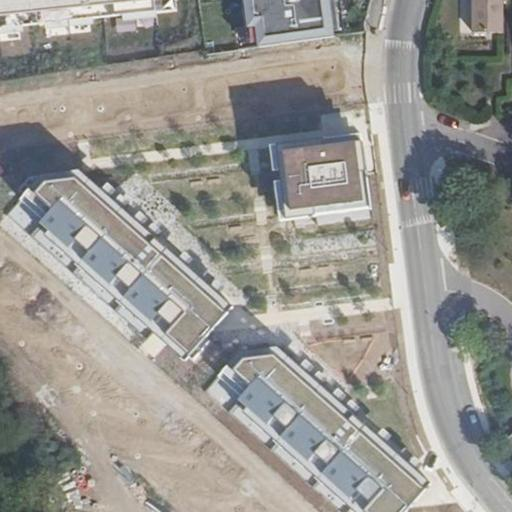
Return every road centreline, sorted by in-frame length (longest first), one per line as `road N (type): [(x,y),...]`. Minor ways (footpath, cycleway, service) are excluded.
road 1 (residential): [(410,0),(400,42),(402,94),(438,381),(452,431),(508,511)]
road 2 (track): [(7,151),(402,94)]
